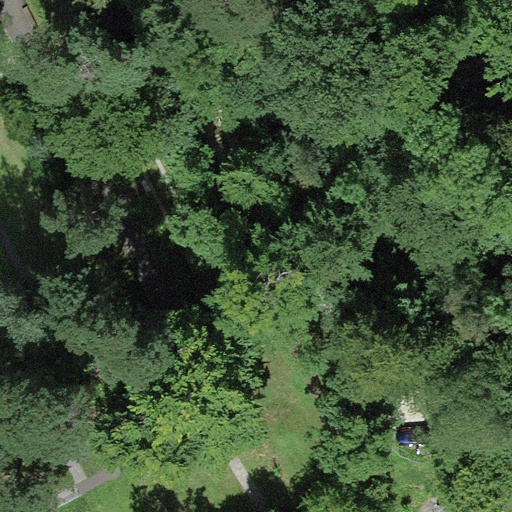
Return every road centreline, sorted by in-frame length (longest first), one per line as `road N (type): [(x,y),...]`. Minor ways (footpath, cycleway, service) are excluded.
road 1 (track): [(185,76),(309,289),(511,442)]
road 2 (track): [(511,61),(399,100),(267,107),(185,76),(152,0)]
road 3 (track): [(399,100),(331,306)]
